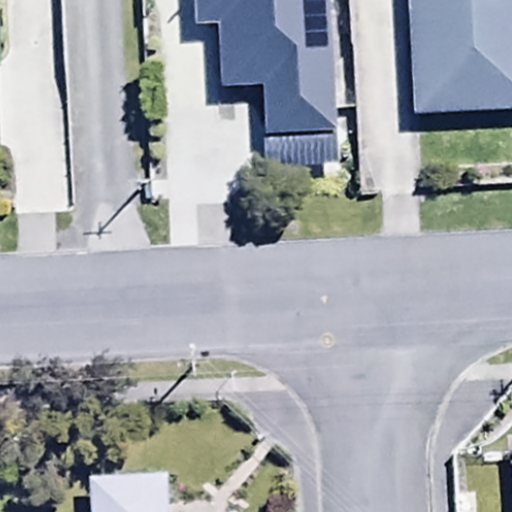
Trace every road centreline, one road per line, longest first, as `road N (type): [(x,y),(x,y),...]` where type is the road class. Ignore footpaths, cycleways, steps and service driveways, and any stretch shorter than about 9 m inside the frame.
road 1 (unclassified): [(0,309),(372,291)]
road 2 (residential): [(372,291),(378,511)]
road 3 (unclassified): [(372,291),(511,282)]
